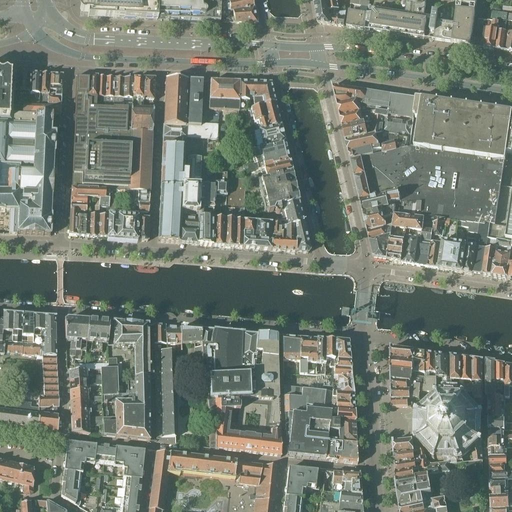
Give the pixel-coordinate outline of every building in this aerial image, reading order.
[(157,18),(157,13),(167,13),(167,21),(220,23),(220,3),(201,2),(200,0),(79,0),(80,0),(81,1),(81,0),(84,0),(84,6),(82,6),(80,7),(80,9),(79,9),(79,10),(80,12),(82,13),(83,13),(88,14),(87,17),(156,21),(157,18)] [(253,6),(251,0),(246,0),(230,3),(222,4),(222,11),(231,11),(232,10),(253,6)] [(426,1),(425,0),(406,0),(406,5),(405,15),(405,19),(372,14),(372,17),(349,13),(346,29),(365,32),(365,29),(424,37),(425,33),(426,22),(424,21),(425,7),(426,1)] [(346,7),(345,1),(315,7),(318,25),(331,27),(332,19),(336,19),(336,16),(336,15),(336,13),(338,12),(338,9),(346,7)] [(229,18),(222,18),(222,23),(257,25),(253,6),(232,10),(231,11),(222,11),(222,13),(226,14),(230,13),(231,19),(233,18),(233,19),(234,21),(232,21),(232,20),(229,21),(229,18)] [(471,41),(474,19),(475,13),(457,12),(457,13),(456,17),(453,16),(453,12),(453,11),(452,10),(451,9),(450,9),(450,8),(449,8),(448,8),(447,8),(446,8),(445,8),(444,8),(443,8),(443,9),(442,9),(441,10),(440,10),(440,11),(439,12),(439,13),(439,14),(438,14),(432,13),(429,34),(430,34),(430,38),(429,41),(430,41),(434,42),(460,46),(470,47),(471,41)] [(493,51),(497,25),(498,20),(497,19),(498,13),(490,12),(488,21),(487,29),(484,49),(493,51)] [(509,21),(510,15),(498,13),(497,19),(498,20),(509,21)] [(338,20),(337,28),(344,29),(346,14),(341,15),(340,20),(338,20)] [(332,19),(331,27),(337,28),(338,20),(340,20),(341,15),(336,16),(336,19),(332,19)] [(484,49),(487,29),(483,28),(484,21),(478,20),(474,48),(484,49)] [(498,20),(497,25),(493,51),(494,51),(504,52),(509,21),(498,20)] [(0,122),(11,123),(13,106),(14,94),(15,74),(0,73),(0,122)] [(14,94),(13,106),(18,106),(19,97),(16,97),(16,95),(22,95),(30,95),(31,75),(23,75),(15,74),(14,94)] [(31,75),(30,95),(34,95),(34,97),(35,97),(35,100),(32,100),(31,105),(31,106),(39,106),(40,76),(31,75)] [(40,76),(39,106),(48,106),(49,95),(50,76),(40,76)] [(61,97),(62,76),(50,76),(49,95),(50,95),(50,97),(61,97)] [(151,159),(152,134),(130,133),(131,110),(123,110),(113,109),(105,109),(96,109),(96,103),(96,98),(88,98),(89,77),(77,77),(71,190),(109,191),(120,192),(128,193),(128,192),(132,193),(149,193),(150,168),(151,159)] [(96,98),(97,78),(89,77),(88,98),(96,98)] [(105,99),(106,78),(97,78),(96,98),(101,98),(101,103),(96,103),(96,109),(105,109),(105,103),(105,99)] [(113,109),(113,102),(113,99),(114,79),(106,78),(105,99),(111,99),(111,103),(105,103),(105,109),(113,109)] [(123,110),(124,79),(114,79),(113,99),(118,99),(118,101),(120,101),(120,103),(113,102),(113,109),(123,110)] [(133,101),(134,79),(124,79),(123,110),(131,110),(132,110),(133,109),(133,101)] [(134,79),(133,100),(138,100),(138,101),(142,100),(143,80),(134,79)] [(142,102),(142,109),(145,109),(153,109),(153,102),(154,80),(143,80),(142,100),(142,102)] [(164,125),(184,126),(187,82),(165,81),(164,125)] [(200,127),(200,125),(202,82),(189,82),(187,126),(200,127)] [(239,84),(220,83),(210,83),(209,111),(238,113),(238,112),(239,84)] [(270,84),(239,84),(238,112),(238,113),(246,111),(246,103),(249,103),(249,101),(253,101),(254,109),(275,104),(270,85),(270,84)] [(416,100),(391,96),(367,92),(332,87),(335,97),(335,100),(337,105),(357,101),(359,114),(375,110),(389,112),(388,117),(413,120),(416,100)] [(50,95),(49,95),(48,106),(60,106),(61,97),(50,97),(50,95)] [(363,168),(352,171),(354,180),(365,177),(371,201),(382,199),(383,207),(386,206),(387,210),(389,210),(389,206),(400,204),(400,206),(417,204),(422,204),(421,220),(424,220),(435,222),(435,224),(445,226),(457,228),(468,230),(468,234),(477,236),(479,226),(485,227),(485,225),(490,225),(495,226),(504,171),(505,163),(507,154),(511,155),(511,154),(511,113),(511,114),(511,113),(508,113),(508,112),(507,112),(506,111),(505,111),(504,111),(503,111),(502,111),(501,111),(500,111),(499,111),(497,111),(497,109),(482,107),(482,109),(479,108),(478,108),(477,107),(476,107),(475,107),(474,107),(474,106),(473,106),(472,106),(472,107),(471,107),(470,107),(467,107),(467,105),(438,100),(437,100),(437,102),(434,102),(434,101),(433,101),(432,101),(431,100),(430,100),(429,100),(428,100),(427,100),(426,100),(425,100),(422,100),(416,100),(413,120),(410,138),(408,148),(400,150),(399,148),(397,149),(398,151),(361,160),(363,168)] [(357,101),(337,105),(340,118),(359,114),(357,101)] [(275,104),(254,109),(251,110),(254,123),(258,122),(260,131),(260,132),(280,127),(275,104)] [(22,107),(22,113),(22,115),(35,116),(48,116),(48,110),(60,110),(60,106),(48,106),(39,106),(31,106),(22,106),(22,107)] [(153,111),(153,110),(133,109),(132,110),(131,110),(130,133),(152,134),(152,133),(153,111)] [(359,114),(340,118),(342,130),(376,122),(377,116),(388,117),(389,112),(375,110),(359,114)] [(51,126),(51,125),(51,116),(48,116),(35,116),(34,125),(11,123),(0,122),(0,212),(17,213),(16,224),(16,236),(16,235),(22,236),(43,237),(43,236),(50,237),(51,216),(50,216),(50,197),(51,197),(52,196),(52,194),(51,194),(51,191),(52,191),(52,188),(51,188),(51,183),(52,183),(52,180),(52,177),(53,174),(52,174),(52,173),(51,173),(52,155),(54,155),(55,134),(50,134),(50,126),(51,126)] [(410,138),(413,120),(388,117),(377,116),(376,122),(342,130),(343,131),(346,141),(345,142),(384,134),(384,133),(410,138)] [(209,117),(209,125),(217,126),(217,118),(209,117)] [(184,126),(164,125),(163,127),(158,244),(179,246),(180,217),(181,212),(199,213),(199,207),(200,186),(201,158),(187,157),(187,179),(183,179),(183,173),(185,172),(185,169),(183,169),(184,149),(184,140),(217,141),(218,126),(217,126),(209,125),(200,125),(200,127),(187,126),(187,128),(184,128),(184,126)] [(284,142),(280,127),(260,132),(260,131),(254,132),(256,144),(253,145),(253,149),(284,142)] [(384,134),(345,142),(347,151),(348,154),(394,143),(396,145),(399,146),(400,150),(408,148),(410,138),(384,133),(384,134)] [(252,157),(254,164),(243,167),(245,174),(258,171),(257,165),(263,163),(262,159),(286,153),(284,142),(253,149),(255,156),(252,157)] [(399,148),(400,150),(399,146),(396,145),(394,143),(348,154),(350,162),(361,160),(398,151),(397,149),(399,148)] [(287,156),(286,153),(262,159),(263,163),(257,165),(258,171),(260,170),(289,164),(287,156)] [(363,168),(361,160),(350,162),(352,171),(363,168)] [(291,174),(290,167),(289,164),(260,170),(261,173),(262,174),(264,174),(266,180),(291,174)] [(226,197),(227,179),(227,174),(215,173),(214,186),(214,200),(220,200),(221,199),(221,197),(226,197)] [(298,204),(291,174),(266,180),(260,181),(267,211),(274,210),(298,204)] [(371,201),(365,177),(354,180),(360,204),(371,201)] [(245,181),(235,180),(227,179),(226,197),(225,209),(235,210),(244,210),(245,181)] [(214,186),(200,186),(199,207),(213,208),(214,200),(214,186)] [(109,201),(109,191),(71,190),(71,199),(90,200),(95,200),(99,200),(109,201)] [(116,240),(117,217),(112,217),(112,212),(115,212),(116,206),(119,206),(119,204),(120,194),(120,192),(109,191),(109,201),(109,204),(108,209),(108,218),(107,240),(116,240)] [(149,205),(149,193),(132,193),(131,202),(138,203),(138,204),(149,205)] [(127,195),(120,194),(119,204),(129,205),(129,201),(127,200),(127,195)] [(371,201),(360,204),(363,216),(387,210),(386,206),(383,207),(382,199),(371,201)] [(77,212),(76,237),(88,238),(89,217),(94,217),(94,207),(95,200),(90,200),(90,206),(89,213),(77,212)] [(97,239),(99,200),(95,200),(94,207),(94,217),(89,217),(88,238),(97,239)] [(107,240),(108,218),(101,218),(101,209),(108,209),(109,204),(109,201),(99,200),(97,239),(107,240)] [(148,215),(149,205),(138,204),(138,205),(139,205),(138,214),(141,214),(144,214),(148,215)] [(298,204),(274,210),(275,214),(276,215),(278,216),(279,215),(280,214),(281,218),(276,219),(276,221),(285,222),(289,222),(291,227),(294,227),(303,225),(298,204)] [(421,220),(422,204),(417,204),(400,206),(399,217),(395,217),(394,228),(367,234),(369,243),(391,238),(395,239),(396,231),(406,233),(422,235),(424,220),(421,220)] [(225,221),(224,248),(233,249),(235,210),(225,209),(225,221)] [(387,210),(363,216),(364,219),(365,225),(388,219),(395,217),(396,210),(395,209),(389,210),(387,210)] [(235,210),(233,249),(242,249),(243,222),(244,210),(235,210)] [(76,237),(77,212),(70,212),(69,236),(68,237),(76,238),(76,237)] [(224,248),(225,221),(223,221),(223,219),(221,217),(213,216),(213,220),(212,247),(224,248)] [(137,242),(138,220),(138,218),(117,217),(116,240),(137,242)] [(198,219),(180,217),(179,246),(197,246),(198,219)] [(394,228),(395,217),(388,219),(365,225),(366,231),(367,234),(394,228)] [(212,247),(213,220),(198,219),(197,246),(212,247)] [(146,220),(140,220),(138,220),(137,242),(147,242),(148,220),(146,220)] [(429,269),(435,224),(435,222),(424,220),(422,235),(417,267),(428,269),(429,269)] [(271,226),(272,226),(272,225),(243,222),(242,249),(270,251),(271,226)] [(296,253),(294,227),(291,227),(289,222),(285,222),(287,228),(284,229),(280,229),(281,226),(272,226),(271,226),(270,251),(296,253)] [(435,224),(429,269),(438,270),(445,226),(435,224)] [(309,251),(303,225),(294,227),(296,253),(307,254),(309,252),(309,251)] [(482,277),(488,239),(490,225),(485,225),(485,227),(479,226),(477,236),(477,241),(476,246),(472,275),(482,277)] [(462,274),(466,247),(455,245),(457,228),(445,226),(438,270),(448,272),(462,274)] [(402,265),(406,233),(396,231),(395,239),(391,238),(388,263),(402,265)] [(417,267),(422,235),(406,233),(402,265),(417,267)] [(388,263),(391,238),(369,243),(373,260),(388,263)] [(488,239),(482,277),(491,278),(497,241),(488,239)] [(509,266),(510,258),(511,250),(511,247),(511,243),(497,241),(491,278),(492,279),(499,280),(507,281),(509,266)] [(472,275),(476,246),(474,246),(474,248),(466,247),(462,274),(472,275)] [(351,310),(342,309),(341,316),(350,317),(351,310)] [(12,345),(13,316),(2,315),(2,317),(2,344),(5,344),(12,345)] [(20,317),(13,316),(12,345),(13,345),(16,345),(16,344),(17,334),(19,334),(21,334),(22,334),(23,317),(20,317)] [(22,334),(21,334),(21,338),(32,339),(33,338),(33,333),(33,318),(23,317),(22,334)] [(32,339),(32,345),(38,346),(38,354),(43,354),(44,319),(33,318),(33,333),(40,333),(40,338),(33,338),(32,339)] [(56,358),(55,321),(55,319),(44,319),(43,354),(38,354),(38,357),(40,358),(42,358),(56,358)] [(75,350),(77,321),(67,320),(64,322),(65,341),(70,342),(69,356),(74,357),(75,357),(75,350)] [(75,357),(74,357),(74,360),(80,361),(81,351),(85,352),(86,343),(88,322),(77,321),(75,350),(75,357)] [(96,353),(98,322),(88,322),(86,343),(92,343),(92,345),(91,346),(90,352),(96,353)] [(109,323),(98,322),(96,353),(101,353),(102,344),(107,344),(109,323)] [(154,347),(154,328),(148,327),(148,326),(120,324),(112,323),(113,348),(113,349),(120,349),(133,348),(134,379),(148,379),(149,379),(149,380),(153,380),(155,380),(154,373),(154,368),(153,368),(149,369),(148,347),(154,347)] [(154,328),(154,347),(154,352),(161,352),(161,346),(164,346),(164,328),(154,327),(154,328)] [(180,329),(164,328),(164,346),(175,345),(175,352),(182,352),(181,346),(181,329),(180,329)] [(202,363),(201,331),(188,330),(188,329),(185,329),(181,329),(181,346),(186,346),(194,346),(195,363),(202,363)] [(213,332),(201,331),(202,363),(205,363),(209,449),(215,450),(213,409),(239,411),(240,397),(254,398),(256,369),(254,369),(255,353),(257,353),(258,336),(257,336),(244,335),(244,334),(239,334),(229,333),(219,332),(213,332)] [(257,353),(261,353),(260,369),(256,369),(254,398),(240,397),(239,411),(213,409),(215,450),(281,458),(278,395),(277,338),(258,336),(257,353)] [(300,363),(300,340),(282,338),(283,362),(290,362),(299,363),(300,363)] [(300,363),(299,363),(299,375),(307,376),(307,364),(316,365),(316,341),(300,340),(300,363)] [(325,361),(324,342),(316,341),(316,365),(322,366),(322,368),(321,368),(321,373),(318,373),(318,376),(325,376),(325,367),(325,361)] [(335,357),(334,343),(324,342),(325,361),(330,362),(330,365),(329,365),(329,369),(333,369),(338,369),(338,367),(340,364),(334,364),(334,357),(335,357)] [(349,363),(348,348),(347,346),(347,344),(345,344),(334,343),(335,357),(334,357),(334,364),(340,364),(339,362),(349,363)] [(13,348),(13,345),(12,345),(5,344),(4,348),(4,355),(13,355),(13,348)] [(21,356),(22,345),(22,344),(19,344),(16,344),(16,345),(13,345),(13,348),(13,355),(21,356)] [(30,357),(30,345),(27,345),(22,345),(21,356),(21,357),(30,357)] [(38,354),(38,346),(32,345),(30,345),(30,357),(38,357),(38,354)] [(427,371),(427,354),(391,349),(391,361),(425,364),(425,370),(427,371)] [(172,352),(161,352),(154,352),(154,362),(173,362),(172,352)] [(436,374),(436,356),(427,354),(427,371),(425,370),(425,375),(425,379),(436,379),(436,374)] [(447,386),(447,357),(436,356),(436,374),(436,379),(442,379),(442,386),(447,386)] [(460,386),(460,359),(447,357),(447,386),(442,386),(437,387),(432,387),(432,394),(433,394),(433,393),(437,391),(437,393),(441,393),(460,395),(462,393),(462,389),(462,386),(460,386)] [(127,396),(118,396),(116,369),(116,359),(108,360),(108,365),(108,370),(100,370),(101,381),(101,385),(101,398),(101,401),(102,405),(102,418),(102,422),(103,426),(103,429),(103,437),(115,439),(115,438),(150,442),(149,380),(149,379),(148,379),(134,379),(134,385),(131,385),(127,385),(127,396)] [(471,383),(471,361),(460,359),(460,386),(462,386),(462,389),(471,390),(471,383)] [(425,364),(391,361),(391,371),(425,375),(425,370),(425,364)] [(482,363),(482,362),(471,361),(471,383),(471,390),(473,395),(474,400),(482,401),(482,390),(482,363)] [(173,372),(173,362),(154,362),(154,368),(154,373),(173,372)] [(502,390),(502,384),(496,384),(496,364),(487,363),(488,396),(496,397),(496,391),(505,392),(505,390),(502,390)] [(505,384),(505,366),(496,364),(496,384),(502,384),(505,384)] [(333,369),(333,370),(334,370),(333,376),(333,377),(337,378),(337,385),(352,386),(350,370),(338,369),(333,369)] [(85,371),(73,371),(69,371),(69,383),(87,381),(87,374),(89,374),(89,371),(89,370),(85,371)] [(425,375),(391,371),(391,382),(410,384),(410,387),(414,387),(418,387),(420,387),(425,387),(425,379),(425,375)] [(173,383),(173,372),(154,373),(155,380),(155,383),(173,383)] [(437,387),(436,379),(425,379),(425,387),(420,387),(420,394),(432,394),(432,387),(437,387)] [(87,386),(101,385),(101,381),(87,381),(87,382),(69,383),(70,393),(90,392),(90,389),(88,389),(87,386)] [(413,388),(413,387),(410,387),(410,384),(391,382),(391,388),(391,391),(410,393),(410,391),(411,391),(411,388),(413,388)] [(174,393),(173,383),(155,383),(155,394),(174,393)] [(352,386),(337,385),(332,385),(332,388),(332,392),(353,393),(352,386)] [(332,388),(322,387),(322,392),(302,390),(302,389),(284,387),(284,397),(285,414),(305,416),(306,407),(331,410),(331,401),(331,392),(332,392),(332,388)] [(474,400),(473,395),(471,390),(462,389),(462,393),(463,394),(462,396),(479,414),(481,413),(482,401),(474,400)] [(408,400),(410,400),(410,393),(391,391),(391,400),(408,400)] [(480,440),(481,417),(483,416),(482,413),(481,413),(479,414),(462,396),(463,394),(462,393),(460,395),(441,393),(437,393),(437,391),(433,393),(433,394),(434,394),(417,410),(416,410),(415,412),(414,413),(415,413),(416,414),(415,415),(415,418),(416,418),(415,434),(415,435),(414,438),(415,438),(414,439),(414,442),(416,441),(432,458),(431,460),(434,461),(436,460),(444,460),(444,463),(430,465),(427,461),(426,460),(425,459),(426,465),(427,470),(439,469),(439,474),(453,472),(452,465),(457,464),(458,463),(460,463),(461,460),(460,459),(478,443),(480,444),(481,444),(482,441),(480,440)] [(90,394),(90,392),(70,393),(70,403),(101,401),(101,398),(88,398),(88,394),(90,394)] [(353,393),(332,392),(331,392),(331,401),(353,403),(353,395),(353,393)] [(174,403),(174,393),(155,394),(155,404),(174,403)] [(505,408),(505,399),(505,397),(496,397),(488,396),(488,407),(505,408)] [(59,409),(58,398),(44,398),(39,398),(38,409),(56,409),(59,409)] [(0,424),(39,430),(38,415),(38,409),(31,408),(31,404),(0,399),(0,424)] [(408,400),(391,400),(391,409),(392,409),(408,408),(408,400)] [(101,401),(70,403),(70,413),(91,412),(91,410),(88,410),(88,406),(102,405),(101,401)] [(331,401),(331,410),(335,410),(354,412),(353,403),(331,401)] [(174,414),(174,403),(155,404),(156,414),(174,414)] [(332,432),(333,422),(335,410),(331,410),(306,407),(305,416),(285,414),(287,458),(328,462),(331,441),(332,432)] [(505,420),(505,408),(488,407),(488,419),(505,420)] [(57,417),(56,409),(38,409),(38,415),(57,417)] [(354,412),(335,410),(333,422),(354,423),(354,412)] [(91,412),(70,413),(71,424),(102,422),(102,418),(89,419),(89,415),(91,415),(91,412)] [(174,414),(156,414),(156,425),(175,424),(174,414)] [(57,432),(58,417),(57,417),(38,415),(39,430),(41,430),(41,432),(43,433),(44,430),(57,432)] [(504,431),(505,420),(488,419),(488,430),(504,431)] [(103,426),(102,422),(71,424),(71,434),(89,436),(89,435),(91,435),(91,427),(103,426)] [(355,434),(354,423),(333,422),(332,432),(333,432),(336,432),(336,441),(355,443),(355,439),(355,434)] [(175,435),(175,424),(156,425),(156,435),(175,435)] [(504,431),(488,430),(489,440),(511,439),(511,436),(504,436),(504,431)] [(175,439),(175,435),(156,435),(157,443),(174,445),(174,439),(175,439)] [(505,449),(504,444),(510,444),(510,446),(511,445),(511,439),(489,440),(489,449),(505,449)] [(357,465),(355,443),(336,441),(331,441),(328,462),(357,465)] [(413,442),(411,442),(393,442),(394,456),(414,454),(414,453),(413,442)] [(458,463),(457,464),(466,463),(478,462),(482,461),(481,444),(480,444),(478,443),(460,459),(461,460),(460,463),(458,463)] [(94,463),(96,447),(69,444),(66,446),(64,473),(79,474),(82,474),(79,473),(80,466),(83,466),(85,465),(85,462),(93,463),(93,466),(94,466),(94,463)] [(96,447),(94,463),(104,464),(105,447),(103,447),(96,447)] [(105,447),(104,464),(113,465),(115,449),(108,448),(107,447),(105,447)] [(511,448),(505,449),(489,449),(489,457),(506,457),(511,456),(511,448)] [(115,449),(113,465),(113,468),(114,468),(114,466),(122,467),(122,469),(123,470),(126,471),(125,479),(123,478),(123,479),(125,479),(141,481),(144,455),(142,452),(115,449)] [(425,459),(426,460),(423,450),(417,452),(417,454),(421,454),(425,459)] [(163,511),(168,474),(174,474),(174,472),(239,479),(238,486),(256,488),(256,483),(258,465),(156,453),(148,511),(163,511)] [(414,454),(394,456),(394,465),(413,464),(413,465),(426,465),(425,459),(421,454),(417,454),(419,458),(414,459),(414,454)] [(506,466),(506,457),(489,457),(489,466),(504,465),(506,466)] [(0,480),(24,486),(23,495),(29,495),(32,492),(33,469),(0,461),(0,480)] [(482,471),(482,461),(478,462),(466,463),(466,472),(482,471)] [(427,470),(426,465),(413,465),(413,464),(394,465),(395,469),(395,476),(427,470)] [(258,465),(256,483),(276,485),(277,468),(258,465)] [(504,470),(504,465),(489,466),(489,474),(511,473),(511,467),(510,468),(510,470),(504,470)] [(319,491),(321,472),(290,469),(288,471),(285,497),(304,499),(301,499),(302,491),(304,491),(306,490),(307,486),(315,487),(314,490),(319,491)] [(427,470),(395,476),(396,482),(428,476),(427,470)] [(79,474),(64,473),(63,480),(62,482),(78,484),(79,474)] [(333,473),(331,495),(352,497),(350,484),(359,485),(358,475),(333,473)] [(511,473),(489,474),(490,481),(506,481),(508,481),(511,480),(511,473)] [(430,485),(428,476),(396,482),(396,491),(430,485)] [(140,489),(141,481),(125,479),(124,489),(141,491),(141,489),(140,489)] [(511,485),(506,486),(506,481),(490,481),(490,489),(505,489),(506,497),(511,497),(511,485)] [(78,484),(62,482),(62,492),(77,493),(78,484)] [(256,483),(256,488),(255,499),(274,501),(276,485),(256,483)] [(360,497),(359,485),(350,484),(352,497),(360,497)] [(432,489),(431,490),(430,485),(396,491),(397,500),(421,496),(431,494),(432,495),(432,494),(434,493),(433,490),(432,489)] [(140,493),(141,491),(124,489),(123,499),(139,501),(140,493)] [(490,498),(506,497),(505,489),(490,489),(490,498)] [(77,493),(62,492),(61,497),(79,507),(80,505),(81,494),(77,493)] [(432,501),(432,495),(431,494),(421,496),(422,504),(399,509),(399,511),(428,511),(433,511),(435,511),(436,511),(447,510),(445,498),(432,501)] [(322,495),(321,504),(361,508),(361,506),(360,497),(352,497),(331,495),(322,495)] [(422,504),(421,496),(397,500),(399,509),(422,504)] [(304,499),(285,497),(284,505),(284,507),(300,509),(301,500),(304,500),(304,499)] [(511,507),(511,497),(506,497),(490,498),(490,508),(511,507)] [(138,509),(139,501),(123,499),(122,510),(138,511),(139,509),(138,509)] [(272,511),(274,501),(255,499),(253,511),(272,511)] [(63,511),(55,507),(47,502),(46,502),(46,507),(46,511),(63,511)]
